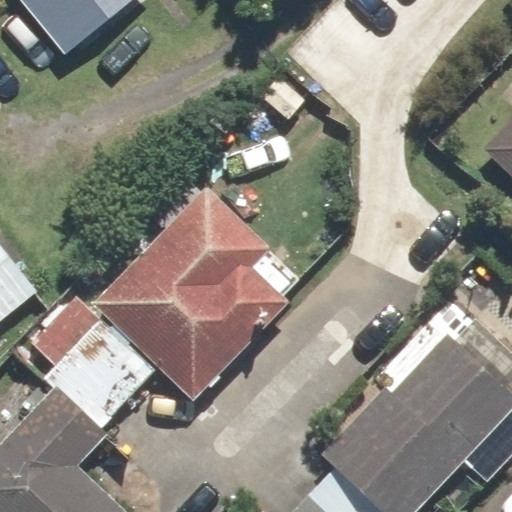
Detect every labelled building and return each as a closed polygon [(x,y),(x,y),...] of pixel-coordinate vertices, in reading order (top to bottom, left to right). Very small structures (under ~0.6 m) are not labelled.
[(17,0),(59,53),(127,0),(17,0)] [(511,122),(485,151),(511,177),(511,122)] [(194,180),(86,300),(195,398),(303,278),(194,180)] [(0,318),(32,292),(0,254),(0,318)] [(101,317),(78,296),(30,347),(53,368),(101,317)] [(328,466),(381,511),(412,511),(511,397),(511,394),(442,334),(328,466)] [(51,389),(22,422),(17,418),(0,437),(0,511),(128,511),(76,467),(104,435),(51,389)]
